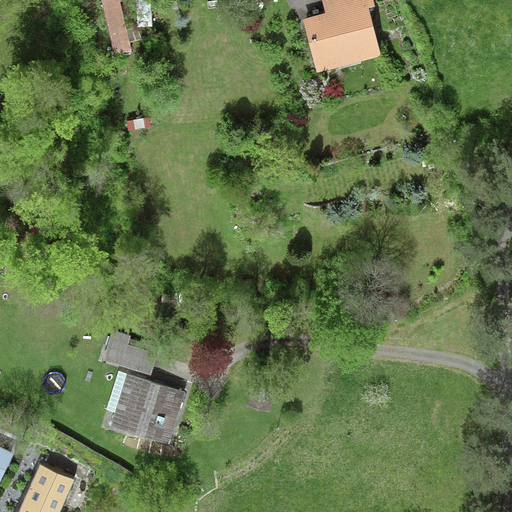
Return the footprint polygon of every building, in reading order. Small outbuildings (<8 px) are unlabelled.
[(371,6),(369,0),(336,0),(339,12),(304,21),(316,68),(338,62),(336,54),(353,49),(355,58),(377,52),(365,7),(371,6)] [(117,363),(148,372),(153,355),(124,346),(126,338),(112,334),(107,348),(121,352),(117,363)] [(177,410),(175,409),(180,393),(127,377),(112,424),(151,436),(151,435),(167,440),(177,410)] [(254,383),(248,404),(265,409),(271,388),(254,383)] [(0,475),(11,451),(0,445),(0,475)] [(58,511),(73,478),(43,465),(22,511),(58,511)]
